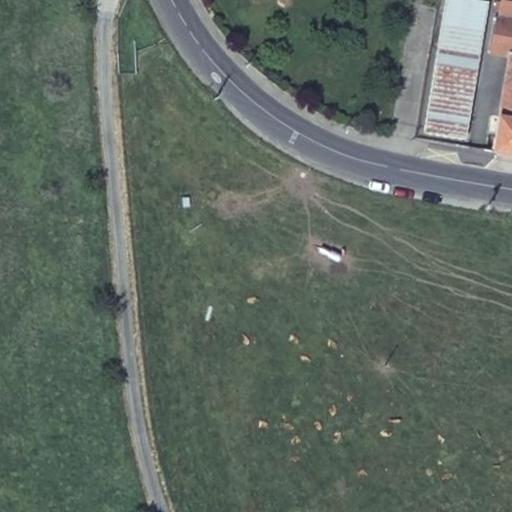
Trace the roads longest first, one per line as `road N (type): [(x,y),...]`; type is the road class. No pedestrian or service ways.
road 1 (unclassified): [(159,511),(138,435),(105,91),(106,0)]
road 2 (secondary): [(511,191),(393,171),(316,143),(248,98),(194,40),(173,0)]
